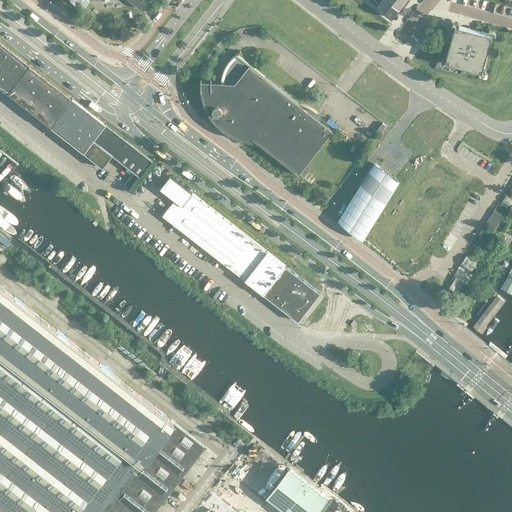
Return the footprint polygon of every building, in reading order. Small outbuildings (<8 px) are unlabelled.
[(67,0),(82,11),(89,1),(87,0),(67,0)] [(127,0),(139,9),(145,0),(127,0)] [(399,10),(386,0),(382,0),(377,7),(392,18),(399,10)] [(405,2),(403,0),(386,0),(399,10),(405,2)] [(482,71),(492,34),(456,24),(445,61),(482,71)] [(0,64),(11,51),(2,44),(0,46),(0,64)] [(0,82),(19,58),(11,51),(0,64),(0,82)] [(314,115),(317,112),(315,110),(313,109),(311,108),(309,107),(307,106),(304,105),(301,104),(299,103),(236,54),(235,55),(232,57),(230,59),(229,61),(227,63),(226,65),(225,66),(224,68),(223,70),(223,72),(222,75),(221,77),(221,78),(221,80),(221,82),(201,81),(201,84),(201,86),(201,89),(201,93),(202,96),(202,98),(203,100),(203,102),(205,106),(206,109),(207,111),(208,112),(209,115),(211,118),(213,120),(216,123),(217,125),(219,127),(221,129),(224,131),(226,132),(228,134),(231,136),(234,137),(236,138),(239,139),(241,140),(244,141),(247,141),(251,142),(253,139),(299,174),(299,173),(333,130),(314,115)] [(0,87),(6,93),(28,65),(19,58),(0,82),(0,87)] [(50,126),(71,99),(28,65),(6,93),(50,126)] [(92,140),(105,124),(71,98),(71,99),(50,126),(49,127),(82,152),(92,140)] [(151,160),(105,124),(92,140),(134,172),(124,184),(129,188),(138,176),(139,176),(151,160)] [(386,203),(394,189),(398,184),(373,164),(369,170),(361,183),(340,218),(365,237),(386,203)] [(264,294),(286,265),(170,176),(160,188),(175,200),(163,215),(264,294)] [(488,222),(498,226),(503,214),(493,210),(488,222)] [(281,291),(295,273),(286,265),(264,294),(274,302),(282,292),(281,291)] [(511,294),(511,267),(497,294),(509,300),(511,294)] [(287,296),(302,278),(295,273),(281,291),(282,292),(274,302),(281,307),(289,297),(287,296)] [(290,314),(312,286),(302,278),(287,296),(289,297),(281,307),(290,314)] [(150,511),(203,445),(45,321),(0,285),(0,511),(150,511)] [(290,314),(298,321),(320,293),(312,286),(290,314)] [(472,336),(481,343),(509,304),(500,297),(472,336)] [(456,383),(474,397),(506,357),(488,343),(456,383)] [(511,388),(493,412),(499,417),(511,400),(511,388)] [(314,511),(326,497),(290,469),(269,496),(289,511),(314,511)] [(234,511),(210,492),(194,511),(234,511)]
